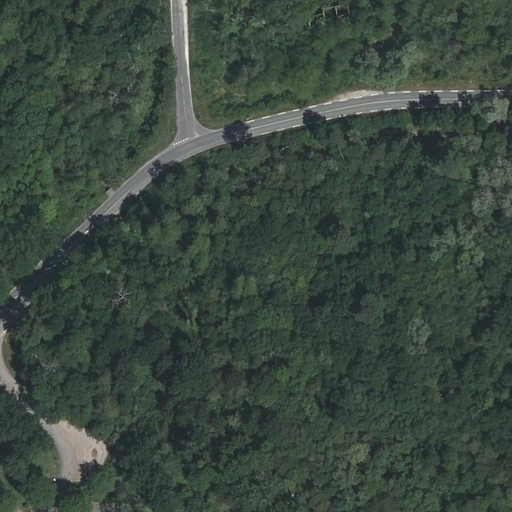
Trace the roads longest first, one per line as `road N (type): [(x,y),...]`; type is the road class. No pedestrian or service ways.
road 1 (residential): [(511,95),(335,106),(186,149)]
road 2 (tertiary): [(186,149),(141,174),(0,323)]
road 3 (tertiary): [(186,149),(185,0)]
